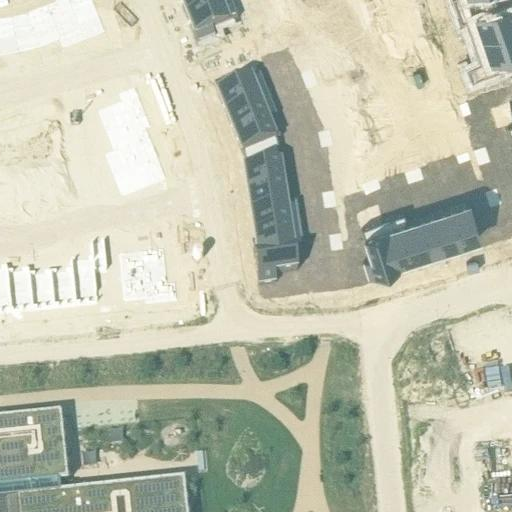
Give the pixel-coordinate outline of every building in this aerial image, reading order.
[(55,0),(56,2),(47,6),(60,39),(59,39),(63,48),(84,40),(68,0),(55,0)] [(68,0),(84,40),(105,32),(93,1),(96,0),(68,0)] [(218,0),(179,0),(186,16),(220,3),(219,2),(218,0)] [(220,3),(186,16),(198,45),(214,38),(211,31),(237,20),(228,0),(224,0),(219,2),(220,3)] [(452,0),(456,10),(481,2),(480,0),(452,0)] [(481,2),(456,10),(461,24),(465,22),(473,44),(511,30),(511,4),(485,14),(481,2)] [(26,14),(11,17),(15,34),(34,30),(41,47),(59,39),(60,39),(47,6),(26,14)] [(11,17),(0,19),(0,55),(36,49),(41,47),(34,30),(15,34),(11,17)] [(480,67),(467,71),(472,85),(505,73),(501,61),(511,57),(511,30),(473,44),(480,67)] [(113,59),(102,63),(105,70),(116,66),(113,59)] [(86,70),(74,74),(77,81),(88,77),(86,70)] [(312,71),(301,75),(304,83),(315,78),(312,71)] [(231,79),(214,86),(225,114),(268,97),(259,76),(234,86),(231,79)] [(315,78),(304,83),(307,90),(318,85),(315,78)] [(49,82),(41,85),(46,96),(53,93),(49,82)] [(41,85),(34,88),(38,99),(46,96),(41,85)] [(98,111),(89,115),(98,137),(107,133),(106,132),(147,116),(135,88),(119,95),(121,102),(98,111)] [(500,95),(475,103),(480,117),(504,108),(500,95)] [(268,97),(225,114),(234,134),(271,119),(272,120),(276,118),(268,97)] [(61,112),(50,116),(53,123),(64,119),(61,112)] [(147,116),(106,132),(107,133),(114,151),(114,152),(150,138),(146,129),(151,127),(147,116)] [(271,119),(234,134),(242,155),(244,170),(261,167),(259,147),(275,141),(275,142),(280,140),(272,120),(271,119)] [(330,130),(318,133),(320,141),(331,138),(330,130)] [(114,151),(105,155),(113,176),(158,158),(150,138),(114,152),(114,151)] [(331,138),(320,141),(321,148),(333,146),(331,138)] [(261,167),(244,170),(248,191),(283,185),(277,145),(275,142),(275,141),(259,147),(261,167)] [(485,151),(474,155),(476,163),(488,159),(485,151)] [(468,157),(457,161),(459,168),(470,165),(468,157)] [(79,158),(68,162),(71,170),(82,165),(79,158)] [(158,158),(113,176),(122,197),(166,179),(158,158)] [(488,159),(476,163),(479,170),(490,167),(488,159)] [(82,165),(71,170),(74,177),(85,173),(82,165)] [(420,172),(412,175),(416,186),(424,184),(420,172)] [(412,175),(405,177),(408,189),(416,186),(412,175)] [(377,181),(369,183),(373,194),(381,192),(377,181)] [(369,183),(362,186),(364,191),(366,197),(373,195),(373,194),(369,183)] [(283,185),(248,191),(251,212),(287,207),(287,206),(283,185)] [(334,191),(322,193),(323,201),(335,199),(334,191)] [(496,193),(485,197),(488,205),(499,201),(496,193)] [(335,199),(323,201),(324,209),(336,207),(335,199)] [(88,201),(80,202),(82,214),(90,213),(88,201)] [(499,201),(488,205),(490,212),(501,208),(499,201)] [(287,207),(251,212),(255,234),(300,227),(296,204),(287,206),(287,207)] [(469,206),(447,213),(458,247),(480,240),(469,206)] [(145,208),(137,209),(138,221),(146,220),(145,208)] [(109,211),(101,212),(102,224),(110,223),(109,211)] [(101,212),(93,213),(94,225),(102,224),(101,212)] [(447,213),(427,220),(438,254),(458,247),(447,213)] [(52,217),(44,218),(45,230),(53,229),(52,217)] [(404,217),(383,224),(398,272),(409,268),(408,263),(417,260),(406,226),(407,226),(404,217)] [(44,218),(36,219),(37,231),(45,230),(44,218)] [(407,226),(406,226),(417,260),(438,254),(427,220),(407,226)] [(9,222),(1,223),(2,235),(10,234),(9,222)] [(383,224),(361,231),(371,261),(363,264),(369,281),(398,272),(383,224)] [(256,243),(251,244),(253,256),(294,249),(294,250),(303,249),(300,227),(255,234),(256,243)] [(340,234),(329,236),(330,244),(342,242),(340,234)] [(91,259),(69,261),(70,271),(71,271),(75,307),(98,304),(94,274),(107,273),(104,242),(90,243),(91,259)] [(342,242),(330,244),(331,252),(343,250),(342,242)] [(164,249),(141,252),(146,299),(145,299),(146,304),(177,301),(175,283),(168,284),(164,249)] [(294,249),(253,256),(258,286),(275,283),(275,275),(297,272),(294,250),(294,249)] [(141,252),(119,254),(124,302),(145,299),(146,299),(141,252)] [(7,268),(0,268),(0,314),(11,313),(6,273),(8,273),(7,268)] [(8,273),(6,273),(11,313),(32,311),(28,275),(29,275),(29,270),(8,273)] [(70,271),(50,273),(54,309),(75,307),(71,271),(70,271)] [(29,275),(28,275),(32,311),(54,309),(50,273),(29,275)] [(0,511),(185,511),(183,485),(68,497),(60,418),(0,424),(0,511)]
